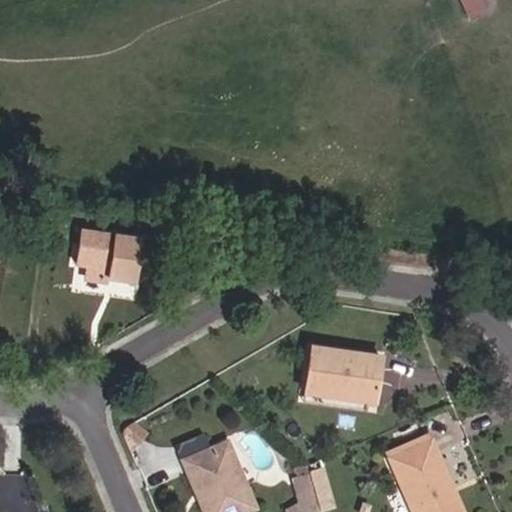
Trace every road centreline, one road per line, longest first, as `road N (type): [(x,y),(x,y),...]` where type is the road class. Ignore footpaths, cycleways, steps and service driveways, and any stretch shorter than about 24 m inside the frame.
road 1 (residential): [(86,392),(284,277),(457,290),(511,334)]
road 2 (residential): [(136,511),(86,392)]
